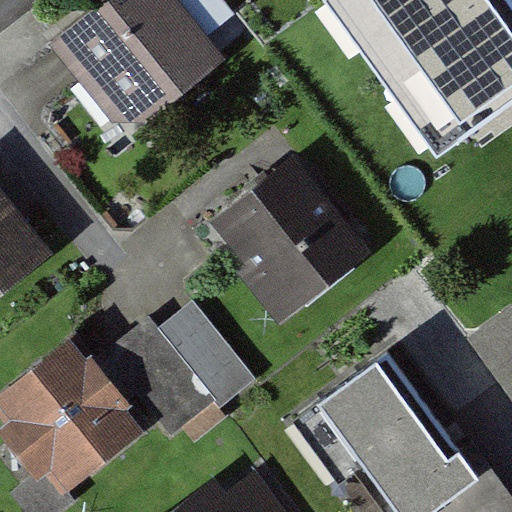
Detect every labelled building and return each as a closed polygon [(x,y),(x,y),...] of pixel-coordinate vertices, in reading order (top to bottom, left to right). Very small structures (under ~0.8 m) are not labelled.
[(237,51),(190,0),(119,0),(67,48),(145,134),(237,51)] [(281,0),(291,11),(303,0),(281,0)] [(373,249),(299,152),(214,216),(288,314),(373,249)] [(0,292),(49,251),(0,192),(0,292)] [(511,307),(472,337),(511,390),(511,307)] [(109,359),(87,332),(0,407),(0,434),(67,511),(76,511),(219,388),(157,317),(109,359)] [(379,348),(306,400),(387,511),(411,511),(469,471),(379,348)] [(239,502),(224,484),(190,511),(312,511),(277,470),(239,502)]
